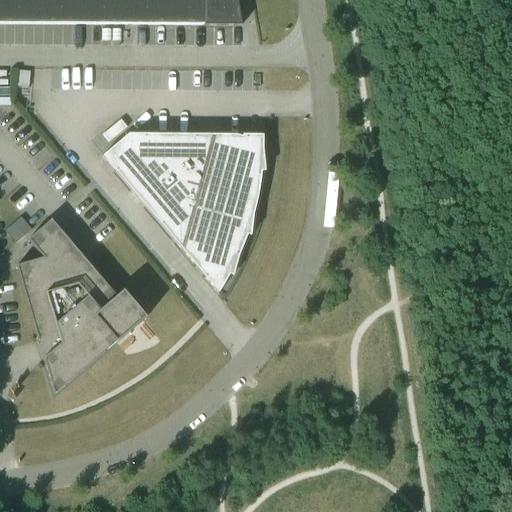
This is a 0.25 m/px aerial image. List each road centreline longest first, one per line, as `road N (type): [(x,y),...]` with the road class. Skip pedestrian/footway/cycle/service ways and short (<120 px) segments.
road 1 (unclassified): [(0,487),(69,477),(172,432),(230,384),(274,328),(305,267),(323,201),(327,133),(309,0)]
road 2 (unknown): [(318,53),(0,54)]
